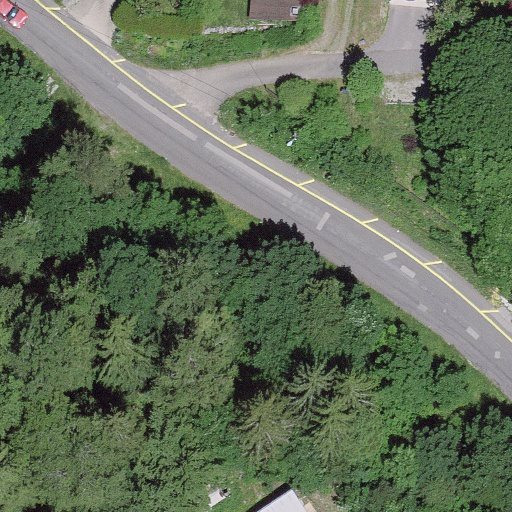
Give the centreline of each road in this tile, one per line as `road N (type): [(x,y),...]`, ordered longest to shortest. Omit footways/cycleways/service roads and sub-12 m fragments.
road 1 (residential): [(0,0),(137,110),(371,262),(511,375)]
road 2 (unknown): [(137,110),(511,41)]
